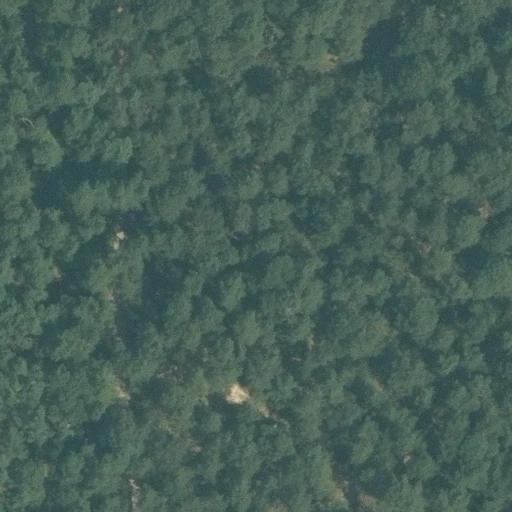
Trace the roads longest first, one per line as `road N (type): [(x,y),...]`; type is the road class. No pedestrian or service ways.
road 1 (track): [(34,511),(24,330),(30,0)]
road 2 (unknown): [(127,430),(126,0)]
